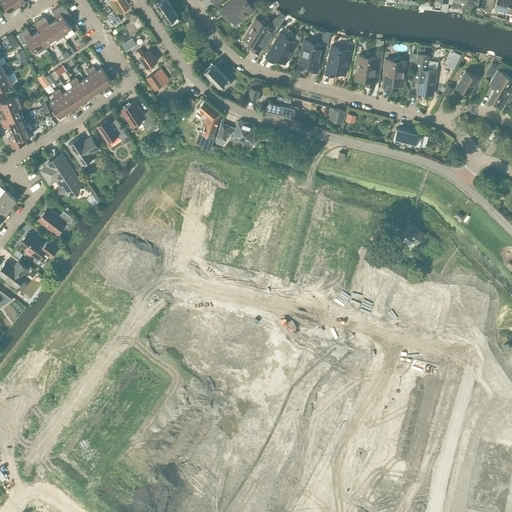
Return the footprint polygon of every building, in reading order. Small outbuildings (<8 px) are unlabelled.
[(2,0),(9,10),(18,4),(15,0),(2,0)] [(110,0),(109,1),(117,13),(121,11),(122,12),(131,6),(126,0),(110,0)] [(167,21),(178,14),(168,0),(161,0),(156,4),(167,21)] [(232,0),(220,9),(224,16),(228,13),(235,24),(255,10),(252,5),(247,2),(247,0),(232,0)] [(466,0),(477,3),(476,6),(479,7),(479,8),(485,9),(487,0),(466,0)] [(487,0),(485,9),(491,11),(493,0),(487,0)] [(496,0),(495,7),(508,10),(510,0),(496,0)] [(57,17),(53,20),(63,35),(72,28),(66,18),(71,15),(63,3),(52,10),(57,17)] [(117,16),(113,10),(106,15),(113,25),(122,20),(118,15),(117,16)] [(39,19),(54,41),(63,35),(53,20),(50,22),(45,15),(39,19)] [(259,53),(274,28),(267,24),(264,25),(260,21),(255,18),(243,38),(255,45),(252,49),(259,53)] [(35,32),(45,47),(54,41),(39,19),(34,22),(39,29),(35,32)] [(16,34),(24,46),(29,43),(36,53),(45,47),(35,32),(32,34),(27,27),(16,34)] [(15,48),(18,46),(20,44),(12,32),(6,36),(15,48)] [(274,57),(285,63),(298,43),(293,40),(287,39),(287,36),(280,32),(265,56),(272,60),(274,57)] [(85,36),(80,40),(84,46),(89,42),(85,36)] [(318,71),(324,44),(316,42),(314,44),(309,40),(304,39),(298,62),(311,65),(310,70),(318,71)] [(325,73),(332,75),(333,71),(346,74),(351,50),(346,49),(340,50),(339,47),(331,46),(325,73)] [(141,48),(136,51),(148,67),(158,60),(150,49),(145,53),(141,48)] [(413,80),(419,80),(417,91),(433,94),(437,71),(427,69),(430,54),(417,53),(416,59),(415,67),(413,80)] [(450,57),(446,64),(453,68),(459,57),(458,57),(452,54),(450,57)] [(368,80),(367,84),(375,86),(379,57),(371,56),(368,59),(363,56),(358,55),(355,79),(368,80)] [(403,85),(406,61),(401,60),(395,62),(394,59),(385,58),(382,86),(390,87),(390,83),(403,85)] [(491,61),(489,65),(489,68),(495,71),(499,66),(491,61)] [(223,91),(232,82),(214,62),(204,71),(223,91)] [(93,65),(89,68),(102,87),(103,87),(111,81),(102,67),(97,71),(93,65)] [(90,75),(85,78),(94,92),(102,87),(89,68),(86,70),(90,75)] [(156,71),(147,77),(155,89),(165,83),(170,79),(161,68),(156,71)] [(111,73),(114,78),(120,75),(116,69),(111,73)] [(503,106),(511,90),(511,77),(497,69),(489,83),(495,86),(488,97),(503,106)] [(465,70),(456,86),(470,94),(479,78),(465,70)] [(0,94),(5,93),(3,87),(12,83),(8,73),(5,74),(0,76),(0,94)] [(44,73),(38,78),(41,83),(43,85),(49,81),(48,79),(46,76),(44,73)] [(47,75),(46,76),(48,79),(49,81),(50,83),(51,83),(56,80),(51,73),(47,75)] [(72,79),(86,98),(94,92),(85,78),(80,82),(76,77),(72,79)] [(73,87),(67,90),(77,104),(86,98),(72,79),(69,81),(73,87)] [(448,85),(443,94),(448,97),(454,88),(448,85)] [(251,87),(248,97),(247,99),(256,101),(260,89),(251,87)] [(55,90),(68,110),(77,104),(67,90),(63,93),(59,88),(55,90)] [(56,98),(50,102),(60,116),(68,110),(55,90),(52,93),(56,98)] [(0,107),(2,112),(19,105),(19,106),(22,105),(17,94),(8,98),(5,93),(0,94),(0,107)] [(268,100),(265,113),(278,117),(279,116),(284,96),(278,95),(276,102),(268,100)] [(284,96),(279,116),(293,120),(295,113),(297,113),(298,108),(288,105),(290,98),(284,97),(284,96)] [(189,99),(183,107),(188,111),(195,103),(189,99)] [(204,119),(205,119),(206,120),(202,131),(206,133),(213,135),(221,113),(205,99),(198,108),(204,113),(203,114),(203,115),(204,119)] [(141,122),(149,133),(159,126),(149,110),(143,114),(134,100),(121,109),(132,126),(138,121),(141,122)] [(1,119),(3,123),(23,115),(19,106),(19,105),(2,112),(5,117),(1,119)] [(330,119),(342,122),(345,111),(333,108),(331,115),(330,119)] [(348,112),(345,120),(352,121),(354,113),(348,112)] [(23,115),(3,123),(5,128),(8,126),(10,131),(27,124),(26,124),(23,115)] [(108,118),(97,125),(109,142),(118,135),(119,135),(122,139),(128,135),(119,122),(113,126),(110,122),(108,118)] [(222,122),(217,136),(217,137),(216,141),(224,144),(225,139),(226,139),(229,132),(231,133),(230,138),(252,145),(255,137),(253,136),(256,126),(254,125),(255,124),(241,120),(240,121),(238,120),(235,128),(231,127),(231,125),(222,122)] [(9,138),(13,148),(27,142),(24,137),(34,133),(29,122),(26,124),(27,124),(10,131),(13,136),(9,138)] [(394,140),(417,146),(420,147),(424,134),(397,127),(394,140)] [(206,133),(201,146),(203,147),(210,150),(213,140),(213,139),(214,136),(213,135),(206,133)] [(69,144),(82,164),(94,156),(91,153),(99,148),(91,136),(84,141),(80,136),(69,144)] [(47,166),(41,170),(50,183),(58,177),(61,182),(60,191),(72,193),(72,191),(76,192),(78,191),(79,189),(80,182),(62,154),(46,164),(47,166)] [(174,184),(168,205),(181,209),(186,187),(184,187),(185,181),(173,178),(172,184),(174,184)] [(0,214),(0,215),(3,210),(4,210),(5,211),(5,212),(10,206),(16,198),(17,198),(15,196),(18,192),(10,186),(7,190),(5,188),(4,189),(5,189),(0,195),(0,214)] [(221,191),(218,205),(239,210),(242,196),(221,191)] [(279,192),(276,205),(294,210),(297,197),(279,192)] [(218,205),(214,218),(236,223),(239,210),(218,205)] [(276,205),(273,218),(291,223),(294,210),(276,205)] [(66,221),(69,223),(73,217),(67,212),(64,211),(64,210),(60,215),(48,206),(38,219),(57,233),(66,221)] [(149,221),(142,231),(159,244),(167,234),(157,226),(161,221),(151,214),(147,220),(149,221)] [(273,218),(270,232),(288,236),(291,223),(273,218)] [(403,229),(398,235),(404,240),(404,239),(413,246),(416,242),(424,232),(410,222),(404,230),(403,229)] [(212,228),(209,238),(227,242),(230,233),(212,228)] [(378,243),(386,232),(380,228),(372,239),(378,243)] [(19,244),(26,249),(25,250),(31,255),(32,253),(39,259),(45,252),(51,258),(59,247),(48,238),(44,244),(28,232),(19,244)] [(209,238),(207,247),(225,252),(227,242),(209,238)] [(131,248),(118,265),(128,273),(141,255),(139,254),(143,249),(133,242),(130,246),(131,248)] [(267,242),(265,252),(283,256),(285,246),(267,242)] [(207,247),(205,257),(222,261),(225,252),(207,247)] [(17,249),(13,253),(19,258),(23,253),(17,249)] [(265,252),(262,261),(280,266),(283,256),(265,252)] [(205,257),(202,267),(220,271),(222,261),(205,257)] [(0,268),(0,274),(16,287),(25,275),(24,274),(29,268),(18,261),(14,266),(6,260),(0,268)] [(262,261),(260,271),(278,275),(280,266),(262,261)] [(351,263),(349,273),(366,277),(369,267),(351,263)] [(260,271),(258,280),(275,285),(278,275),(260,271)] [(349,273),(346,282),(364,287),(366,277),(349,273)] [(346,282),(344,292),(362,296),(364,287),(346,282)] [(0,307),(13,299),(1,290),(0,290),(0,307)] [(389,291),(385,309),(395,312),(399,294),(389,291)] [(344,292),(341,301),(359,306),(362,296),(344,292)] [(399,294),(395,312),(405,314),(409,296),(399,294)] [(409,296),(405,314),(415,317),(420,299),(409,296)] [(89,306),(82,316),(98,328),(106,318),(96,310),(100,305),(90,298),(86,303),(89,306)] [(420,299),(415,317),(425,319),(430,301),(420,299)] [(430,301),(425,319),(435,322),(440,304),(430,301)] [(173,304),(168,321),(181,324),(185,307),(173,304)] [(440,304),(435,322),(445,324),(450,306),(440,304)] [(185,307),(181,324),(193,328),(197,310),(185,307)] [(210,313),(205,331),(217,334),(222,316),(210,313)] [(71,322),(67,328),(77,336),(81,330),(91,338),(98,328),(82,316),(75,325),(71,322)] [(222,316),(217,334),(230,337),(234,319),(222,316)] [(247,322),(242,340),(254,343),(259,325),(247,322)] [(259,325),(254,343),(266,346),(271,328),(259,325)] [(143,333),(169,352),(173,347),(147,328),(143,333)] [(59,341),(51,350),(69,363),(77,353),(67,346),(71,341),(61,333),(57,339),(59,341)] [(319,340),(314,358),(326,361),(331,343),(319,340)] [(331,343),(326,361),(338,364),(343,346),(331,343)] [(343,346),(338,364),(350,367),(355,349),(343,346)] [(355,349),(350,367),(362,370),(367,352),(355,349)] [(132,358),(124,368),(140,380),(147,370),(151,373),(155,368),(145,360),(141,365),(132,358)] [(43,368),(36,377),(52,389),(60,379),(50,372),(54,367),(44,359),(39,365),(43,368)] [(403,361),(398,379),(409,381),(413,364),(403,361)] [(413,364),(409,381),(419,384),(423,366),(413,364)] [(423,366),(419,384),(429,387),(433,369),(423,366)] [(124,368),(117,378),(126,385),(122,390),(132,398),(137,392),(133,389),(140,380),(124,368)] [(433,369),(429,387),(439,389),(444,371),(433,369)] [(25,384),(21,389),(31,397),(35,392),(45,399),(52,389),(36,377),(29,386),(25,384)] [(242,380),(237,391),(253,398),(258,387),(242,380)] [(308,388),(305,397),(322,403),(325,393),(308,388)] [(237,391),(232,402),(248,410),(253,398),(237,391)] [(104,394),(96,404),(112,416),(119,407),(123,410),(128,404),(118,397),(114,402),(104,394)] [(305,397),(301,406),(319,412),(322,403),(305,397)] [(9,406),(2,416),(20,429),(27,419),(17,411),(21,406),(12,399),(7,405),(9,406)] [(232,402),(227,413),(243,421),(248,410),(232,402)] [(96,404),(89,414),(99,422),(95,427),(105,435),(109,429),(105,426),(112,416),(96,404)] [(301,406),(298,415),(316,421),(319,412),(301,406)] [(416,414),(412,426),(429,432),(433,420),(416,414)] [(298,415),(295,425),(312,431),(316,421),(298,415)] [(211,417),(204,425),(227,443),(236,432),(229,426),(227,429),(211,417)] [(204,425),(198,434),(221,452),(227,443),(204,425)] [(295,425),(292,434),(309,440),(312,431),(295,425)] [(412,426),(408,437),(425,443),(429,432),(412,426)] [(76,431),(69,441),(85,453),(92,444),(96,447),(100,441),(90,433),(86,438),(76,431)] [(481,433),(479,446),(507,452),(509,441),(489,437),(490,434),(481,433)] [(198,434),(191,443),(214,460),(221,452),(198,434)] [(292,434),(289,443),(306,449),(309,440),(292,434)] [(408,437),(404,449),(421,455),(425,443),(408,437)] [(69,441),(61,451),(71,459),(67,464),(77,471),(81,465),(78,463),(85,453),(69,441)] [(191,443),(184,452),(208,469),(214,460),(191,443)] [(479,446),(477,457),(505,462),(507,452),(479,446)] [(404,449),(400,461),(417,467),(421,455),(404,449)] [(285,451),(280,460),(296,468),(301,460),(285,451)] [(184,452),(178,460),(201,478),(208,469),(184,452)] [(477,457),(475,468),(503,473),(505,462),(477,457)] [(178,460),(171,469),(194,487),(201,478),(178,460)] [(280,460),(275,468),(292,477),(296,468),(280,460)] [(275,468),(271,477),(287,486),(292,477),(275,468)] [(475,468),(473,479),(502,484),(503,473),(475,468)] [(171,469),(165,478),(188,495),(194,487),(171,469)] [(396,471),(391,480),(407,489),(412,480),(396,471)] [(104,474),(93,489),(101,495),(112,481),(104,474)] [(271,477),(266,485),(282,494),(287,486),(271,477)] [(165,478),(158,486),(174,499),(172,501),(179,506),(188,495),(165,478)] [(473,479),(471,490),(500,495),(502,484),(473,479)] [(391,480),(386,489),(402,498),(407,489),(391,480)] [(112,481),(101,495),(109,501),(120,487),(112,481)] [(266,485),(261,494),(277,503),(282,494),(266,485)] [(120,487),(109,501),(118,508),(129,493),(120,487)] [(386,489),(381,498),(397,507),(402,498),(386,489)] [(471,490),(469,501),(498,506),(500,495),(471,490)] [(129,493),(118,508),(123,511),(127,511),(137,499),(129,493)] [(261,494),(257,502),(273,511),(277,503),(261,494)] [(381,498),(375,508),(383,511),(393,511),(397,507),(381,498)] [(137,499),(127,511),(140,511),(145,506),(137,499)] [(469,501),(466,511),(496,511),(498,506),(469,501)]
